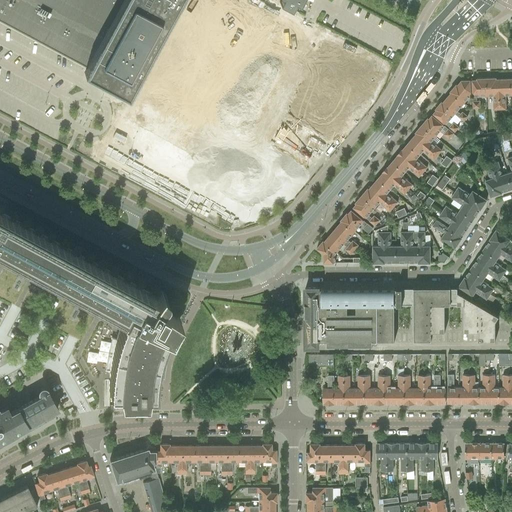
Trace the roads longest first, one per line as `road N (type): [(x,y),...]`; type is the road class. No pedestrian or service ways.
road 1 (secondary): [(0,174),(184,272),(219,279),(267,265)]
road 2 (secondary): [(259,247),(192,243),(0,141)]
road 3 (residential): [(278,285),(309,274),(451,272),(493,210),(511,201)]
road 4 (tertiary): [(90,432),(292,424)]
road 5 (unknown): [(239,171),(307,47),(307,29)]
road 6 (tertiary): [(450,424),(292,424)]
road 7 (unknown): [(198,167),(208,140),(131,99),(104,99)]
road 8 (tertiary): [(292,424),(290,322),(278,285)]
road 9 (secondary): [(312,216),(391,122)]
